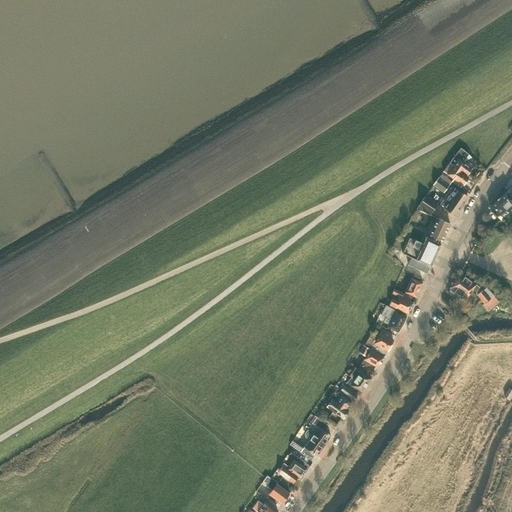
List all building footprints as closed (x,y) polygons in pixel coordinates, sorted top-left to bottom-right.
[(471,168),(463,162),(468,154),(466,152),(461,148),(449,163),(465,175),(471,168)] [(453,179),(452,181),(460,187),(462,185),(463,185),(468,177),(465,175),(449,163),(443,171),(453,179)] [(452,181),(441,174),(439,176),(450,184),(451,182),(452,181)] [(450,184),(439,176),(433,184),(444,193),(450,184)] [(468,197),(452,186),(439,204),(455,215),(468,197)] [(501,219),(511,209),(511,196),(508,192),(490,207),(498,217),(498,216),(501,219)] [(438,204),(436,203),(425,196),(419,205),(431,213),(438,204)] [(417,208),(430,215),(431,213),(419,205),(417,208)] [(425,219),(428,214),(418,209),(415,215),(425,219)] [(411,257),(408,264),(426,273),(430,266),(450,224),(437,218),(427,238),(426,237),(423,244),(409,238),(402,253),(411,257)] [(410,273),(403,270),(398,281),(404,284),(410,273)] [(450,288),(466,300),(470,293),(473,296),(479,287),(459,274),(450,288)] [(422,283),(411,278),(405,292),(415,297),(422,283)] [(477,295),(484,303),(490,298),(493,296),(486,287),(483,290),(477,295)] [(390,305),(393,307),(408,314),(413,302),(401,297),(403,293),(394,289),(392,293),(398,296),(395,302),(392,301),(390,305)] [(387,320),(390,322),(387,326),(398,332),(406,317),(396,311),(386,306),(381,314),(388,317),(387,320)] [(378,335),(372,332),(365,344),(371,348),(384,356),(387,351),(393,340),(380,333),(378,335)] [(370,349),(363,345),(362,347),(362,348),(360,352),(361,353),(361,354),(365,356),(360,366),(371,372),(375,366),(378,367),(384,357),(370,349)] [(361,371),(352,365),(347,373),(351,377),(347,383),(351,385),(350,385),(361,393),(371,378),(361,371)] [(346,409),(351,402),(350,401),(356,393),(344,385),(338,393),(334,391),(327,400),(330,402),(327,406),(332,411),(327,419),(334,425),(336,427),(348,410),(346,409)] [(324,431),(328,426),(324,422),(316,417),(315,416),(304,432),(305,433),(323,445),(330,435),(324,431)] [(307,443),(304,447),(300,452),(311,460),(315,454),(316,455),(323,445),(305,433),(305,434),(306,437),(309,440),(307,443)] [(293,449),(288,455),(294,459),(289,467),(283,463),(282,465),(282,466),(278,472),(292,483),(297,476),(300,478),(312,462),(293,449)] [(272,490),(269,494),(282,503),(289,493),(276,484),(278,483),(271,478),(271,479),(266,486),(272,490)] [(262,504),(258,501),(253,508),(258,511),(275,511),(277,510),(265,501),(262,504)]
